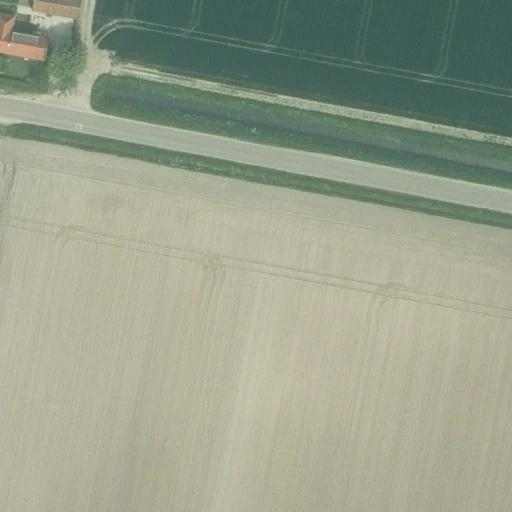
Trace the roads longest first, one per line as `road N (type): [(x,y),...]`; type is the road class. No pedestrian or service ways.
road 1 (unclassified): [(511,202),(0,106)]
road 2 (track): [(70,118),(92,0)]
